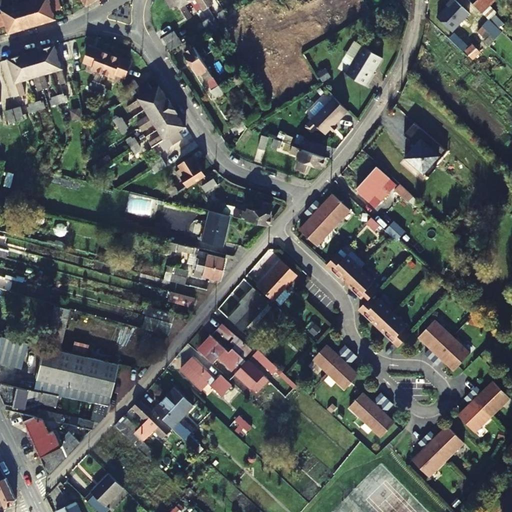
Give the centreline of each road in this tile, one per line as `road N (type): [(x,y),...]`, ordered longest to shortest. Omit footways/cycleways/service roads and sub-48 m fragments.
road 1 (unclassified): [(275,232),(33,500)]
road 2 (residential): [(137,31),(218,153),(241,174),(305,197)]
road 3 (unclassified): [(419,0),(401,69),(376,113),(305,197)]
road 4 (residential): [(275,232),(337,289),(354,341),(376,362)]
road 5 (track): [(386,94),(451,127),(511,195)]
road 6 (residential): [(376,362),(383,381),(420,411),(438,407),(442,386),(428,371),(398,366)]
